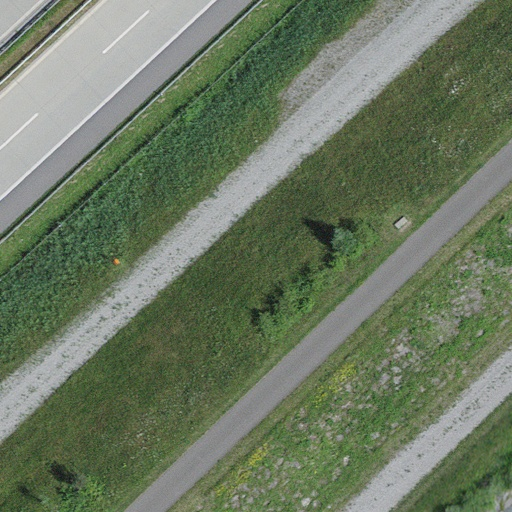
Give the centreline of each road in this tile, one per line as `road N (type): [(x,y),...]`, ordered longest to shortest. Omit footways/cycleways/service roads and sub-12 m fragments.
road 1 (track): [(451,0),(0,406)]
road 2 (track): [(511,163),(148,511)]
road 3 (motorway): [(0,151),(165,0)]
road 4 (track): [(373,511),(511,376)]
